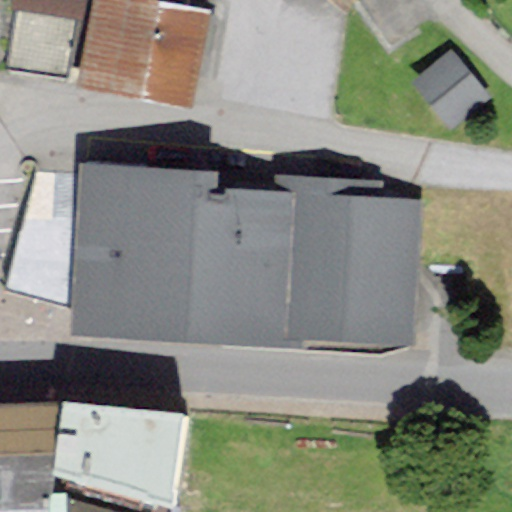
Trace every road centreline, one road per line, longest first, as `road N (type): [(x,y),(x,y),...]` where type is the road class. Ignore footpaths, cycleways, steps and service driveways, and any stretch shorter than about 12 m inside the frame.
road 1 (residential): [(511,181),(67,127),(0,159)]
road 2 (unclassified): [(0,363),(511,386)]
